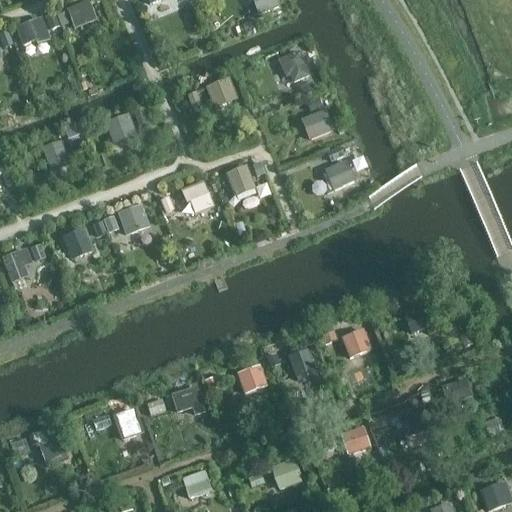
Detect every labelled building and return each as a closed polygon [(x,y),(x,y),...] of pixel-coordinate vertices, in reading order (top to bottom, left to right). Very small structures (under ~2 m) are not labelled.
[(178,0),(145,0),(152,14),(180,2),(178,0)] [(277,0),(253,0),(259,15),(280,7),(277,0)] [(90,1),(68,10),(77,31),(99,21),(90,1)] [(51,40),(38,10),(6,23),(19,53),(51,40)] [(288,48),(262,60),(275,88),(301,76),(288,48)] [(232,80),(210,88),(217,110),(240,101),(232,80)] [(328,111),(303,120),(312,142),(336,133),(328,111)] [(129,114),(94,128),(104,153),(139,139),(129,114)] [(61,143),(43,150),(52,173),(70,167),(61,143)] [(310,173),(322,202),(348,192),(337,162),(310,173)] [(249,164),(226,174),(239,208),(263,198),(249,164)] [(204,183),(184,192),(189,204),(192,203),(197,216),(215,209),(204,183)] [(140,205),(113,219),(127,245),(153,232),(140,205)] [(87,229),(64,238),(73,261),(96,252),(87,229)] [(30,258),(0,271),(0,276),(6,290),(38,276),(30,258)] [(404,318),(417,342),(436,332),(423,308),(404,318)] [(365,324),(337,335),(349,365),(377,354),(365,324)] [(290,357),(298,382),(322,375),(314,349),(290,357)] [(253,365),(225,377),(237,403),(264,391),(253,365)] [(466,380),(437,390),(447,419),(476,409),(466,380)] [(194,409),(197,417),(209,413),(199,386),(172,396),(179,414),(194,409)] [(424,403),(397,414),(410,447),(437,435),(424,403)] [(136,410),(109,419),(119,448),(146,439),(136,410)] [(359,434),(332,443),(341,471),(368,463),(359,434)] [(48,468),(71,459),(62,438),(40,447),(48,468)] [(279,491),(304,485),(298,462),(273,467),(279,491)] [(212,479),(179,492),(187,511),(195,511),(221,502),(212,479)] [(511,511),(511,489),(509,481),(484,491),(492,511),(511,511)] [(455,511),(452,503),(431,511),(430,511),(455,511)]
